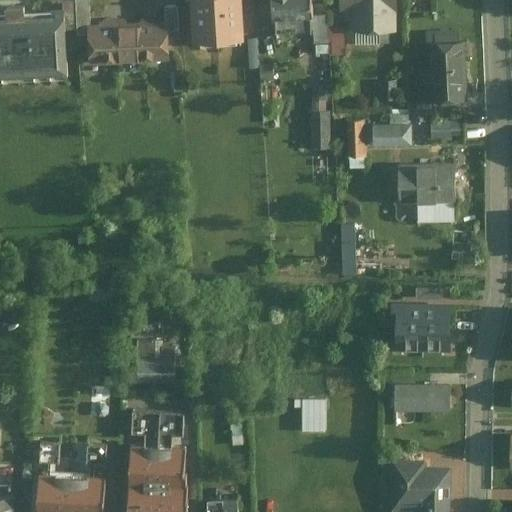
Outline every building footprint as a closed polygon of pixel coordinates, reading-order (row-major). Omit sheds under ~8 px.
[(76,0),(78,33),(91,32),(90,20),(89,0),(76,0)] [(246,33),(243,0),(192,0),(194,36),(246,33)] [(308,18),(307,0),(267,0),(268,20),(308,18)] [(342,0),(342,12),(357,12),(357,32),(401,31),(399,0),(342,0)] [(168,17),(168,28),(179,27),(178,3),(165,4),(165,18),(168,17)] [(65,8),(0,10),(0,80),(67,78),(65,8)] [(165,18),(90,20),(91,32),(92,61),(169,58),(168,28),(168,17),(165,18)] [(464,97),(463,45),(427,45),(428,98),(432,98),(464,97)] [(196,90),(208,90),(208,78),(196,78),(196,90)] [(396,98),(395,81),(379,81),(380,98),(396,98)] [(329,99),(328,83),(312,84),(312,100),(329,99)] [(406,108),(406,114),(410,114),(433,113),(432,98),(428,98),(406,98),(406,108)] [(390,108),(390,122),(410,122),(410,114),(406,114),(406,108),(390,108)] [(311,146),(330,146),(330,109),(311,109),(311,146)] [(364,143),(364,123),(363,118),(348,118),(348,154),(364,153),(364,143)] [(462,118),(431,119),(432,138),(463,137),(462,118)] [(411,142),(410,122),(390,122),(364,123),(364,143),(411,142)] [(455,198),(455,160),(398,162),(399,199),(455,198)] [(360,212),(360,201),(350,201),(350,212),(360,212)] [(357,273),(355,222),(341,222),(343,273),(357,273)] [(441,285),(416,285),(416,296),(441,296),(441,285)] [(396,349),(424,349),(424,303),(397,302),(396,349)] [(424,349),(451,350),(451,303),(424,303),(424,349)] [(162,339),(146,339),(146,354),(143,354),(143,375),(181,375),(181,353),(162,353),(162,339)] [(450,409),(450,384),(396,384),(396,409),(450,409)] [(326,431),(326,398),(292,397),(292,405),(302,405),(301,431),(326,431)] [(158,410),(133,409),(133,431),(146,431),(146,440),(157,440),(158,433),(158,410)] [(185,410),(158,410),(158,433),(184,434),(185,410)] [(94,461),(111,462),(112,442),(95,441),(94,461)] [(60,443),(40,442),(40,459),(59,460),(60,443)] [(128,486),(189,488),(190,448),(130,446),(128,486)] [(425,460),(390,459),(389,511),(449,511),(450,467),(425,467),(425,464),(425,460)] [(38,511),(103,511),(105,479),(40,476),(38,511)] [(127,511),(187,511),(189,488),(128,486),(127,511)] [(18,511),(19,495),(0,494),(0,511),(18,511)] [(247,511),(247,503),(209,505),(209,511),(247,511)]
